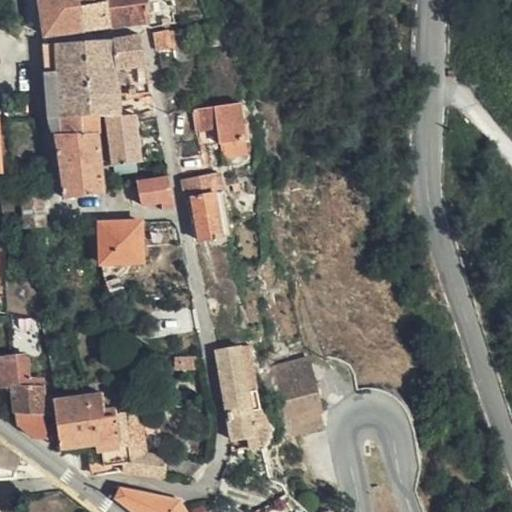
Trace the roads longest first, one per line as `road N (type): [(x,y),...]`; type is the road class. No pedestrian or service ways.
road 1 (tertiary): [(511,460),(427,174),(440,0)]
road 2 (tertiary): [(357,511),(343,430),(360,408),(388,421),(410,511)]
road 3 (tertiary): [(0,427),(112,511)]
